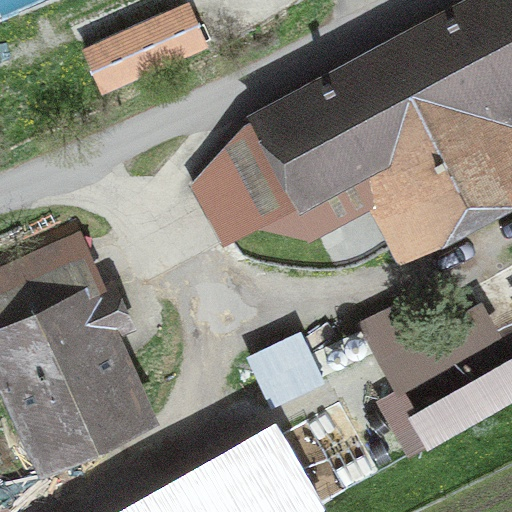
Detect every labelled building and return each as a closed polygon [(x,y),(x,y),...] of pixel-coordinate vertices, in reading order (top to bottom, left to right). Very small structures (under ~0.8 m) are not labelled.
[(0,0),(0,4),(4,14),(35,0),(0,0)] [(511,104),(511,0),(462,0),(259,109),(303,191),(371,154),(408,222),(511,166),(511,139),(497,113),(511,104)] [(105,88),(207,43),(193,12),(91,57),(105,88)] [(116,318),(97,279),(0,325),(0,363),(41,451),(140,404),(102,324),(116,318)] [(270,396),(326,374),(305,322),(249,344),(270,396)] [(240,511),(262,503),(229,429),(135,470),(153,511),(240,511)]
